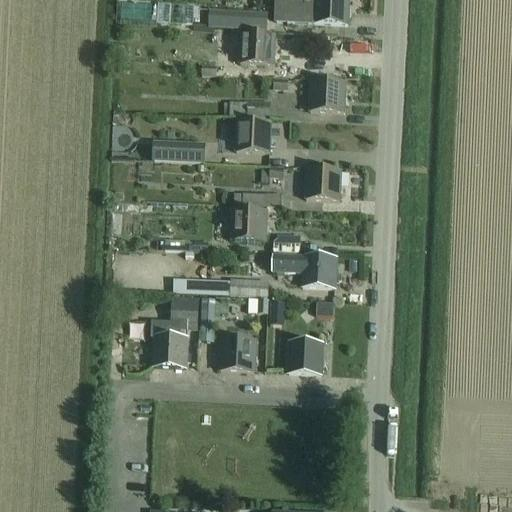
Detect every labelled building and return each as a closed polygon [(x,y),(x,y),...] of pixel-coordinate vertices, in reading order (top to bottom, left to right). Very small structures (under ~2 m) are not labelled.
[(275,0),(275,24),(313,26),(348,29),(349,0),(275,0)] [(158,5),(156,23),(169,24),(170,6),(158,5)] [(194,8),(182,7),(181,26),(193,27),(194,8)] [(209,30),(267,33),(268,15),(210,13),(209,30)] [(275,37),(241,35),(239,67),(273,69),(275,37)] [(217,69),(203,68),(202,79),(217,80),(217,69)] [(275,81),(274,93),(289,94),(289,82),(275,81)] [(345,84),(310,83),(309,114),(344,116),(345,84)] [(272,104),(248,103),(248,105),(231,104),(231,105),(224,105),(223,117),(230,117),(230,118),(271,120),(272,104)] [(270,125),(236,125),(235,156),(270,156),(270,125)] [(206,147),(154,144),(153,164),(205,166),(206,147)] [(270,172),(269,180),(270,180),(284,181),(285,170),(270,169),(270,172)] [(270,185),(270,180),(269,180),(270,172),(262,171),(262,184),(270,185)] [(341,173),(307,171),(305,202),(339,204),(341,173)] [(234,195),(233,206),(242,206),(242,195),(234,195)] [(242,206),(242,207),(243,207),(266,208),(281,208),(282,197),(243,195),(242,195),(242,206)] [(267,213),(232,212),(231,243),(266,244),(267,213)] [(298,240),(280,239),(279,251),(297,252),(298,240)] [(185,254),(189,254),(190,244),(166,243),(165,253),(185,254)] [(185,254),(184,260),(194,260),(194,255),(194,244),(190,244),(189,254),(185,254)] [(194,255),(209,255),(209,245),(194,244),(194,255)] [(337,261),(273,257),(272,275),(301,277),(301,290),(335,292),(337,261)] [(230,298),(231,284),(175,282),(174,296),(230,298)] [(231,284),(230,298),(267,300),(268,285),(231,282),(231,284)] [(155,324),(153,369),(186,370),(187,332),(198,332),(199,300),(172,299),(171,325),(155,324)] [(215,299),(215,301),(215,321),(228,321),(229,300),(215,299)] [(201,325),(200,344),(213,345),(214,326),(215,321),(215,301),(202,301),(201,325)] [(268,316),(269,303),(249,301),(248,315),(268,316)] [(285,329),(286,306),(271,305),(269,328),(285,329)] [(316,305),(316,318),(333,319),(334,305),(316,305)] [(223,343),(222,374),(254,375),(255,343),(223,343)] [(292,346),(291,376),(322,377),(323,347),(292,346)]
